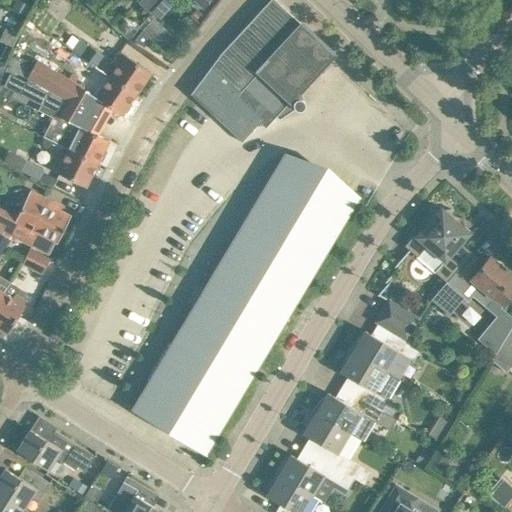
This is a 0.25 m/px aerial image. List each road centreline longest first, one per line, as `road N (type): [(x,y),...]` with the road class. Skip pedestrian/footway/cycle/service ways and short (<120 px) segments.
road 1 (unclassified): [(94,360),(214,152),(317,123),(408,183)]
road 2 (residential): [(24,378),(157,100),(230,0)]
road 3 (residential): [(214,501),(408,183)]
road 4 (residential): [(214,501),(24,378)]
road 5 (tertiary): [(438,101),(334,0)]
